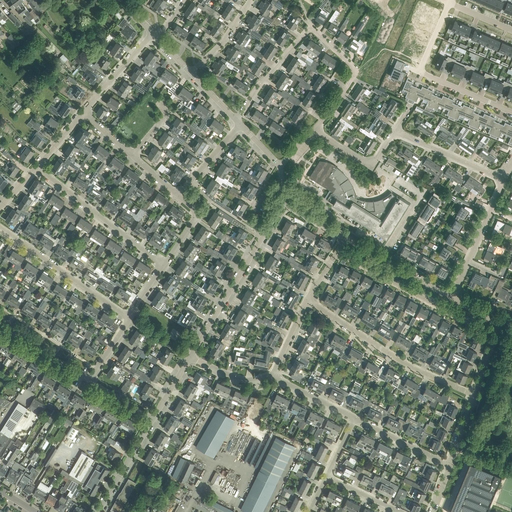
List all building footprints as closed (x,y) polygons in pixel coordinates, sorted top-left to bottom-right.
[(24,13),(14,0),(9,0),(7,2),(12,9),(15,7),(20,13),(19,13),(21,16),(24,13)] [(14,0),(24,13),(26,15),(27,15),(31,19),(36,15),(32,10),(29,12),(22,2),(24,0),(23,0),(14,0)] [(26,0),(37,14),(43,10),(35,0),(26,0)] [(156,13),(158,10),(160,12),(162,9),(164,10),(166,7),(156,1),(153,0),(152,0),(149,6),(153,8),(151,10),(156,13)] [(262,1),(261,4),(270,10),(273,5),(266,0),(264,3),(262,1)] [(497,0),(492,0),(490,6),(495,8),(498,0),(497,0)] [(498,0),(495,8),(500,10),(503,2),(498,0)] [(322,9),(316,19),(322,23),(328,15),(329,12),(323,8),(326,3),(323,1),(319,7),(322,9)] [(197,6),(192,2),(188,8),(194,13),(197,14),(199,12),(200,13),(202,10),(204,7),(199,4),(197,6)] [(424,2),(421,11),(431,15),(435,6),(424,2)] [(229,4),(225,9),(232,14),(236,8),(229,4)] [(268,17),(266,19),(272,22),(273,20),(268,16),(270,13),(269,12),(270,10),(261,4),(259,6),(261,8),(259,10),(266,15),(268,17)] [(194,13),(188,8),(184,14),(193,20),(197,14),(194,13)] [(228,19),(232,14),(225,9),(222,15),(228,19)] [(336,10),(329,21),(332,23),(327,29),(334,34),(338,27),(336,26),(338,23),(334,21),(339,12),(336,10)] [(421,11),(417,19),(428,24),(431,15),(421,11)] [(18,27),(22,23),(12,13),(8,16),(18,27)] [(288,18),(297,24),(301,18),(294,13),(292,13),(291,15),(290,15),(288,18)] [(33,22),(31,19),(27,15),(23,18),(30,25),(33,22)] [(258,17),(254,15),(252,17),(250,16),(249,19),(258,25),(259,22),(260,22),(264,22),(270,25),(272,22),(266,19),(260,15),(258,17)] [(287,25),(293,29),(297,24),(288,18),(286,20),(289,22),(287,25)] [(124,19),(116,28),(132,39),(137,32),(134,31),(135,29),(127,21),(126,22),(124,19)] [(251,28),(249,31),(256,35),(259,37),(261,38),(263,36),(258,32),(256,30),(259,26),(258,25),(249,19),(247,21),(249,22),(247,25),(251,28)] [(417,19),(414,28),(424,32),(428,24),(417,19)] [(218,20),(215,26),(221,30),(225,24),(218,20)] [(450,24),(447,31),(450,32),(451,31),(456,33),(460,23),(455,21),(453,25),(450,24)] [(460,23),(456,33),(461,35),(465,25),(460,23)] [(173,31),(180,36),(184,29),(177,25),(173,31)] [(461,35),(460,36),(469,40),(472,33),(468,32),(471,27),(465,25),(461,35)] [(211,32),(217,36),(221,30),(215,26),(211,32)] [(281,35),(287,39),(290,34),(284,30),(282,28),(278,34),(281,35)] [(414,28),(410,36),(421,41),(424,32),(414,28)] [(189,32),(184,29),(180,36),(184,39),(189,32)] [(238,35),(247,40),(250,35),(259,41),(261,38),(259,37),(256,35),(249,31),(247,33),(243,30),(242,33),(240,32),(238,35)] [(475,30),(470,40),(476,43),(477,41),(476,41),(480,33),(475,30)] [(341,32),(337,38),(344,42),(348,36),(341,32)] [(480,33),(476,41),(477,41),(481,43),(485,35),(480,33)] [(11,34),(7,37),(13,43),(17,40),(11,34)] [(251,54),(252,51),(246,48),(247,47),(244,45),(247,40),(238,35),(237,37),(238,38),(237,41),(241,44),(239,47),(237,45),(251,54)] [(283,45),(287,39),(281,35),(277,41),(283,45)] [(481,43),(481,44),(486,46),(490,37),(485,35),(481,43)] [(194,36),(190,43),(196,47),(200,40),(194,36)] [(410,36),(407,45),(417,49),(421,41),(410,36)] [(486,46),(485,47),(491,49),(491,48),(495,39),(490,37),(486,46)] [(350,49),(354,52),(356,49),(358,51),(362,44),(354,39),(352,42),(352,41),(348,47),(350,49)] [(495,39),(491,48),(496,50),(500,41),(495,39)] [(200,40),(196,47),(202,50),(206,44),(200,40)] [(311,52),(316,44),(311,40),(306,46),(307,46),(305,48),(311,52)] [(502,42),(498,52),(503,55),(504,54),(503,54),(507,45),(502,42)] [(117,57),(124,47),(117,43),(110,52),(117,57)] [(272,44),(268,50),(274,54),(278,48),(272,44)] [(318,54),(322,47),(316,44),(311,52),(310,53),(315,56),(316,57),(318,54)] [(237,56),(240,51),(248,57),(251,54),(237,45),(235,48),(233,46),(231,49),(229,48),(228,50),(237,56)] [(407,45),(403,54),(414,58),(417,49),(407,45)] [(511,46),(507,45),(503,54),(504,54),(508,56),(511,47),(511,46)] [(274,54),(268,50),(265,55),(255,48),(253,51),(263,58),(264,55),(270,59),(271,60),(273,57),(272,56),(274,54)] [(233,61),(237,56),(228,50),(226,53),(228,54),(226,56),(233,61)] [(151,51),(147,56),(155,62),(159,57),(151,51)] [(253,51),(252,51),(251,54),(257,58),(257,60),(258,61),(255,64),(262,69),(265,63),(261,60),(263,58),(253,51)] [(296,67),(300,62),(302,63),(301,64),(310,69),(311,66),(305,62),(306,59),(308,56),(305,54),(304,54),(303,54),(302,54),(299,51),(296,56),(300,58),(298,60),(294,58),(290,63),(296,67)] [(327,63),(331,57),(326,53),(322,60),(327,63)] [(95,63),(99,65),(100,64),(106,69),(109,65),(108,64),(110,61),(101,55),(95,63)] [(149,70),(153,72),(158,76),(160,73),(151,67),(153,64),(158,67),(160,65),(155,62),(147,56),(144,61),(147,64),(145,67),(144,66),(149,70)] [(437,61),(435,66),(437,67),(440,69),(441,69),(443,69),(445,63),(449,65),(452,58),(448,56),(447,58),(441,56),(438,62),(437,61)] [(337,61),(331,57),(327,63),(333,67),(337,61)] [(452,58),(449,65),(453,67),(450,73),(456,75),(461,63),(456,61),(456,60),(452,58)] [(88,60),(86,63),(95,69),(97,66),(88,60)] [(214,64),(223,70),(226,65),(232,69),(233,68),(238,72),(240,70),(232,65),(227,61),(225,64),(219,60),(218,63),(216,62),(214,64)] [(397,60),(390,76),(402,81),(405,73),(402,72),(401,73),(399,72),(403,63),(397,60)] [(90,81),(89,81),(91,82),(91,81),(94,83),(98,77),(90,71),(93,68),(95,70),(95,69),(86,63),(85,63),(81,69),(85,72),(83,76),(90,81)] [(290,63),(286,69),(292,73),(296,67),(290,63)] [(461,63),(456,75),(461,77),(464,71),(468,73),(471,66),(470,66),(466,64),(466,65),(461,63)] [(215,72),(213,75),(224,82),(226,79),(220,75),(223,70),(214,64),(213,66),(214,68),(213,70),(215,72)] [(252,70),(258,74),(262,69),(255,64),(252,70)] [(471,66),(468,73),(472,75),(469,81),(474,83),(479,73),(474,71),(475,67),(471,65),(470,66),(471,66)] [(133,71),(134,72),(142,77),(146,79),(147,77),(143,75),(146,72),(147,73),(149,70),(144,66),(142,69),(138,66),(137,67),(136,67),(134,71),(133,70),(133,71)] [(311,66),(310,69),(306,74),(308,76),(312,71),(315,73),(317,70),(316,69),(313,67),(311,66)] [(167,82),(173,74),(165,69),(162,74),(163,75),(161,78),(167,82)] [(139,82),(142,77),(134,72),(131,77),(139,82)] [(246,76),(252,80),(255,76),(249,72),(246,76)] [(289,78),(283,73),(279,79),(286,83),(289,78)] [(479,73),(474,83),(480,86),(483,80),(486,81),(489,74),(485,73),(484,76),(479,73)] [(178,78),(173,74),(167,82),(165,84),(169,88),(168,89),(169,92),(172,95),(179,85),(175,82),(178,78)] [(489,74),(486,81),(490,83),(488,89),(493,91),(498,80),(493,78),(494,76),(489,74)] [(320,75),(317,81),(323,85),(327,79),(320,75)] [(78,82),(72,78),(69,76),(67,80),(70,82),(71,81),(76,84),(78,82)] [(233,85),(239,89),(243,83),(237,79),(233,85)] [(279,79),(275,85),(282,89),(286,83),(279,79)] [(302,79),(300,82),(310,88),(312,86),(302,79)] [(402,91),(402,93),(406,95),(405,97),(409,98),(407,102),(409,102),(416,87),(411,85),(412,82),(407,80),(402,90),(402,91)] [(498,80),(493,91),(499,94),(501,88),(505,89),(508,83),(504,81),(503,83),(498,80)] [(120,85),(128,91),(130,88),(132,89),(133,87),(125,81),(124,81),(120,85)] [(244,81),(243,83),(239,89),(244,93),(248,87),(250,84),(244,81)] [(319,91),(323,85),(317,81),(313,87),(319,91)] [(143,85),(141,88),(146,91),(151,86),(152,85),(152,84),(153,84),(150,82),(146,88),(143,85)] [(309,90),(310,88),(300,82),(299,84),(309,90)] [(118,91),(118,92),(126,98),(128,94),(127,93),(128,91),(120,85),(117,91),(118,91)] [(181,100),(183,98),(188,90),(183,87),(180,91),(177,88),(179,85),(172,95),(170,97),(173,99),(175,96),(181,100)] [(366,89),(359,85),(355,91),(362,96),(365,97),(367,95),(368,95),(371,91),(367,88),(366,89)] [(85,92),(76,86),(69,95),(75,99),(77,96),(80,99),(85,92)] [(416,87),(409,102),(413,104),(415,101),(416,102),(418,97),(423,99),(428,89),(422,86),(421,89),(416,87)] [(273,98),(277,92),(271,88),(267,94),(273,98)] [(428,89),(423,99),(428,101),(426,106),(424,109),(430,111),(431,110),(437,96),(432,94),(433,91),(428,89)] [(183,116),(186,113),(192,104),(194,102),(190,99),(193,94),(188,90),(183,98),(186,100),(185,102),(185,105),(186,106),(183,111),(181,114),(183,116)] [(282,92),(279,90),(277,93),(284,98),(286,99),(287,100),(289,97),(282,92)] [(310,91),(306,97),(312,101),(316,95),(310,91)] [(359,101),(361,98),(363,100),(365,98),(365,97),(362,96),(355,91),(351,96),(359,101)] [(267,94),(263,99),(269,104),(273,98),(267,94)] [(290,95),(289,97),(300,104),(301,102),(290,95)] [(437,96),(431,110),(434,112),(435,110),(437,111),(439,106),(444,108),(448,98),(443,95),(442,98),(437,96)] [(111,97),(107,103),(117,111),(119,108),(117,106),(120,103),(111,97)] [(287,100),(288,100),(298,107),(300,104),(289,97),(287,100)] [(309,107),(312,101),(306,97),(303,103),(309,107)] [(448,98),(444,108),(449,110),(446,115),(449,116),(448,118),(451,119),(457,105),(452,103),(454,100),(448,98)] [(386,108),(394,113),(400,104),(392,99),(390,102),(386,108)] [(348,101),(344,107),(351,113),(352,114),(353,114),(357,109),(354,107),(355,107),(348,101)] [(66,117),(72,107),(66,102),(63,106),(60,103),(57,108),(51,104),(47,109),(53,113),(57,115),(58,115),(61,117),(63,115),(66,117)] [(359,102),(358,105),(368,112),(370,110),(359,102)] [(196,107),(192,104),(186,113),(189,115),(192,110),(198,114),(204,106),(199,103),(196,107)] [(457,105),(451,119),(454,121),(455,119),(458,120),(460,115),(465,117),(469,107),(464,104),(462,107),(457,105)] [(367,114),(368,112),(358,105),(356,107),(367,114)] [(383,114),(390,118),(394,113),(386,108),(383,105),(379,111),(382,113),(383,114)] [(200,132),(202,129),(209,119),(210,117),(206,114),(209,110),(204,106),(198,114),(203,118),(201,121),(202,123),(199,127),(197,127),(196,129),(200,132)] [(110,113),(101,107),(96,113),(100,116),(99,117),(105,121),(110,113)] [(302,117),(306,111),(299,107),(295,112),(302,117)] [(352,114),(351,113),(344,107),(340,113),(347,118),(349,115),(351,116),(352,114)] [(469,107),(465,117),(469,119),(467,124),(470,125),(469,127),(472,128),(478,114),(473,112),(474,109),(469,107)] [(252,116),(258,120),(262,114),(256,110),(252,116)] [(302,117),(295,112),(293,111),(289,116),(298,122),(302,117)] [(478,114),(472,128),(477,131),(478,129),(480,124),(485,126),(490,116),(484,113),(483,116),(478,114)] [(262,114),(258,120),(264,124),(268,117),(262,114)] [(119,116),(111,125),(114,127),(122,118),(119,116)] [(490,116),(485,126),(490,128),(488,133),(490,134),(489,136),(493,137),(499,123),(494,121),(495,118),(490,116)] [(45,126),(51,130),(54,126),(56,128),(60,123),(51,117),(45,126)] [(177,117),(173,123),(181,128),(185,123),(177,117)] [(418,118),(415,123),(418,125),(417,128),(423,132),(428,126),(430,123),(427,121),(425,123),(418,118)] [(443,118),(438,125),(440,127),(441,126),(444,122),(446,119),(443,118)] [(29,124),(32,126),(39,131),(41,128),(39,127),(34,124),(33,123),(35,121),(32,119),(29,124)] [(213,121),(209,119),(202,129),(204,131),(208,126),(214,130),(220,122),(214,119),(213,121)] [(334,125),(341,130),(343,131),(345,128),(346,129),(348,126),(351,128),(353,126),(347,122),(343,119),(342,122),(338,119),(334,125)] [(379,119),(376,125),(383,130),(387,124),(379,119)] [(349,120),(347,122),(353,126),(355,128),(357,125),(349,120)] [(269,127),(275,131),(279,125),(273,121),(269,127)] [(224,126),(220,122),(214,130),(219,134),(224,126)] [(499,123),(493,137),(496,139),(497,137),(499,138),(501,133),(506,135),(510,125),(505,122),(504,125),(499,123)] [(181,128),(173,123),(170,128),(173,129),(171,132),(177,136),(179,134),(180,134),(183,129),(181,128)] [(428,126),(423,132),(430,137),(434,131),(434,130),(432,128),(433,125),(430,123),(428,126)] [(279,125),(275,131),(280,135),(284,128),(279,125)] [(338,136),(341,130),(334,125),(330,131),(333,133),(331,136),(337,140),(339,137),(338,136)] [(377,134),(379,135),(383,130),(376,125),(372,131),(371,130),(371,131),(366,127),(364,130),(369,133),(376,137),(377,134)] [(437,137),(444,141),(450,132),(441,126),(440,127),(439,128),(442,130),(437,137)] [(78,133),(88,139),(91,134),(82,128),(81,128),(80,127),(77,132),(78,133)] [(463,133),(460,137),(462,139),(463,140),(463,139),(470,130),(466,128),(463,133)] [(161,136),(169,142),(174,145),(177,140),(182,144),(185,142),(177,137),(177,136),(171,132),(169,130),(169,131),(168,133),(165,131),(164,133),(163,132),(161,135),(160,135),(162,136),(161,136)] [(37,145),(38,145),(40,147),(45,140),(42,138),(44,136),(38,132),(32,141),(37,145)] [(450,132),(444,141),(450,146),(457,137),(450,132)] [(88,139),(78,133),(74,138),(84,145),(88,139)] [(177,137),(185,142),(187,139),(180,134),(179,134),(177,136),(177,137)] [(161,136),(158,141),(166,147),(169,142),(161,136)] [(206,144),(207,143),(199,137),(195,142),(206,150),(209,145),(206,144)] [(370,137),(366,143),(373,148),(377,142),(370,137)] [(469,143),(463,139),(463,140),(462,139),(458,146),(464,150),(469,143)] [(203,154),(206,150),(195,142),(192,147),(200,153),(201,152),(203,154)] [(81,150),(71,143),(71,144),(70,143),(67,148),(74,153),(76,151),(79,153),(81,150)] [(370,154),(373,148),(366,143),(363,148),(359,146),(357,149),(364,154),(365,151),(370,154)] [(475,148),(469,143),(464,150),(471,155),(475,148)] [(92,154),(98,158),(105,148),(99,145),(92,154)] [(27,161),(34,152),(26,146),(21,152),(23,153),(20,156),(27,161)] [(155,146),(151,151),(160,158),(162,155),(160,154),(163,151),(155,146)] [(185,158),(193,163),(197,158),(194,156),(195,153),(189,149),(185,146),(183,149),(185,151),(186,155),(187,155),(185,158)] [(232,147),(227,154),(230,156),(231,154),(237,157),(242,149),(236,146),(235,148),(234,149),(232,147)] [(64,154),(74,161),(76,158),(73,156),(74,153),(67,148),(63,153),(64,154)] [(96,171),(97,172),(99,173),(107,162),(104,160),(110,152),(105,148),(98,158),(103,162),(96,171)] [(401,148),(401,149),(397,154),(401,157),(402,155),(405,157),(404,158),(404,160),(407,162),(408,161),(413,153),(406,148),(404,151),(401,148)] [(478,155),(485,159),(489,153),(483,148),(478,155)] [(242,149),(237,157),(242,160),(247,152),(242,149)] [(496,157),(494,156),(495,155),(494,154),(495,151),(492,149),(489,153),(485,159),(491,164),(493,161),(495,162),(496,162),(498,160),(497,159),(496,157)] [(148,156),(157,162),(160,158),(151,151),(148,156)] [(413,153),(408,161),(413,164),(406,174),(410,177),(412,174),(418,166),(415,164),(419,157),(413,153)] [(114,168),(120,160),(115,157),(114,158),(109,164),(107,162),(99,173),(99,174),(101,175),(107,167),(112,171),(114,168)] [(243,170),(246,164),(249,159),(245,157),(243,161),(244,161),(240,168),(243,170)] [(69,165),(59,158),(56,163),(62,168),(64,165),(67,168),(69,165)] [(184,164),(190,168),(193,163),(185,158),(182,162),(178,160),(176,162),(182,167),(183,167),(182,166),(184,164)] [(397,163),(389,158),(387,161),(389,163),(395,167),(397,163)] [(420,162),(418,166),(412,174),(416,175),(423,164),(426,166),(424,169),(427,171),(428,171),(434,162),(427,158),(423,164),(420,162)] [(4,169),(14,176),(19,168),(14,164),(15,162),(12,160),(11,162),(8,161),(6,165),(6,167),(4,169)] [(114,168),(117,170),(115,173),(119,176),(121,172),(120,171),(124,165),(124,164),(120,160),(114,168)] [(232,167),(233,164),(232,164),(227,160),(225,164),(223,162),(219,167),(227,172),(231,167),(232,167)] [(317,166),(311,176),(320,182),(319,184),(321,185),(323,186),(329,177),(330,178),(331,176),(329,175),(335,165),(330,163),(325,161),(320,160),(316,166),(317,166)] [(432,186),(435,181),(438,176),(439,175),(436,173),(437,172),(438,171),(437,171),(441,166),(434,162),(428,171),(435,176),(431,182),(429,184),(432,186)] [(65,170),(62,168),(56,163),(52,169),(62,175),(65,170)] [(329,177),(323,186),(332,192),(332,193),(331,192),(328,199),(327,200),(333,204),(332,205),(346,213),(346,212),(349,214),(346,219),(359,227),(362,223),(364,224),(367,226),(368,227),(386,239),(387,239),(393,228),(394,227),(406,207),(405,206),(406,205),(407,206),(409,203),(401,198),(397,195),(400,197),(398,199),(391,192),(388,195),(384,198),(380,199),(376,200),(371,201),(366,201),(362,200),(359,198),(358,198),(358,199),(359,199),(358,199),(355,197),(356,196),(357,196),(354,188),(349,180),(344,173),(337,167),(335,165),(329,175),(331,176),(330,178),(329,177)] [(260,166),(257,171),(265,176),(268,171),(260,166)] [(177,167),(173,172),(181,177),(185,172),(177,167)] [(217,177),(226,183),(228,180),(224,178),(227,172),(219,167),(216,173),(218,174),(217,177)] [(448,176),(451,178),(455,171),(449,167),(444,174),(443,175),(447,178),(448,176)] [(129,179),(130,179),(135,172),(135,171),(134,172),(129,169),(123,177),(121,176),(114,186),(116,188),(120,182),(119,182),(122,178),(127,182),(129,179)] [(178,182),(181,177),(173,172),(170,169),(168,171),(172,174),(170,177),(178,182)] [(79,187),(85,177),(87,174),(81,170),(73,183),(79,187)] [(241,173),(252,180),(256,182),(258,179),(262,181),(265,176),(257,171),(253,177),(242,170),(241,173)] [(457,183),(462,176),(455,171),(451,178),(449,181),(452,183),(454,180),(457,183)] [(133,185),(139,176),(140,175),(135,172),(130,179),(132,181),(130,184),(133,185)] [(246,188),(247,188),(255,193),(258,188),(254,185),(256,182),(252,180),(241,173),(239,176),(249,182),(246,188)] [(111,184),(113,186),(114,186),(121,176),(120,176),(117,180),(115,179),(111,184)] [(471,190),(472,188),(476,181),(470,176),(464,186),(471,190)] [(85,177),(79,187),(84,190),(86,188),(88,184),(91,185),(95,180),(95,179),(93,178),(92,177),(90,181),(88,179),(85,177)] [(36,179),(32,185),(41,190),(45,185),(36,179)] [(212,179),(209,184),(217,189),(220,184),(212,179)] [(91,191),(89,193),(89,194),(89,195),(94,198),(94,197),(95,197),(99,191),(101,187),(98,186),(95,184),(97,181),(95,180),(91,185),(88,189),(91,191)] [(476,181),(472,188),(478,192),(478,193),(481,195),(485,190),(482,188),(483,185),(476,181)] [(142,195),(144,192),(149,186),(143,182),(136,191),(139,193),(142,195)] [(220,191),(217,189),(209,184),(206,189),(214,194),(216,192),(219,193),(220,191)] [(30,194),(38,200),(44,203),(46,200),(42,197),(40,197),(38,196),(41,190),(32,185),(29,190),(32,192),(30,194)] [(147,198),(154,189),(149,186),(144,192),(142,195),(144,197),(147,198)] [(241,196),(242,196),(243,193),(251,198),(255,193),(247,188),(246,188),(241,196)] [(99,191),(95,197),(100,200),(106,191),(104,189),(102,192),(99,191)] [(230,190),(229,192),(232,194),(236,197),(233,202),(237,204),(236,205),(244,210),(248,204),(240,199),(242,196),(241,196),(236,193),(230,189),(230,190)] [(434,192),(432,195),(428,201),(437,206),(440,200),(443,202),(447,197),(440,193),(438,195),(434,192)] [(155,198),(152,202),(157,206),(159,203),(160,203),(164,197),(159,193),(155,198)] [(25,195),(22,200),(31,206),(34,201),(36,202),(38,200),(30,194),(30,195),(32,196),(31,198),(25,195)] [(49,201),(54,204),(58,198),(53,194),(49,201)] [(110,197),(103,206),(109,210),(115,201),(110,197)] [(164,197),(160,203),(162,205),(160,208),(162,210),(169,200),(164,197)] [(58,198),(54,204),(60,208),(64,202),(58,198)] [(481,208),(483,202),(477,199),(474,205),(481,208)] [(24,209),(22,212),(28,215),(30,213),(27,212),(31,206),(22,200),(18,206),(24,209)] [(115,201),(109,210),(114,214),(120,204),(115,201)] [(428,201),(429,201),(427,204),(426,203),(423,209),(431,214),(437,206),(428,201)] [(48,203),(45,202),(38,213),(40,215),(48,203)] [(222,203),(220,206),(230,212),(237,217),(239,213),(241,215),(244,210),(236,205),(233,210),(228,207),(222,203)] [(171,219),(172,219),(178,210),(173,206),(166,215),(169,217),(171,214),(174,216),(171,219)] [(457,213),(465,218),(468,214),(471,215),(474,210),(465,206),(464,208),(462,207),(457,213)] [(119,217),(125,221),(129,214),(126,212),(128,209),(125,207),(119,217)] [(62,214),(67,218),(72,211),(66,208),(62,214)] [(178,210),(172,219),(179,225),(182,220),(180,218),(183,213),(184,212),(179,208),(178,210)] [(9,214),(18,220),(21,215),(24,217),(25,214),(28,216),(28,215),(22,212),(20,210),(18,213),(13,209),(9,214)] [(215,212),(212,217),(218,221),(221,223),(222,222),(221,221),(223,217),(231,223),(231,222),(232,221),(234,219),(220,209),(217,213),(215,212)] [(420,215),(418,218),(426,223),(431,214),(423,209),(419,215),(420,215)] [(78,215),(72,211),(67,218),(73,222),(78,215)] [(131,211),(129,214),(125,221),(130,224),(136,214),(131,211)] [(52,224),(58,215),(56,213),(50,222),(52,224)] [(14,226),(18,220),(9,214),(5,220),(14,226)] [(60,217),(58,215),(52,224),(54,226),(60,217)] [(87,221),(81,217),(77,224),(83,228),(87,221)] [(212,217),(208,222),(214,227),(218,221),(212,217)] [(418,218),(416,220),(412,226),(421,231),(426,223),(418,218)] [(451,227),(459,232),(462,227),(465,228),(468,223),(460,218),(458,221),(456,220),(451,227)] [(23,231),(29,235),(34,226),(29,222),(30,220),(28,219),(24,224),(27,226),(23,231)] [(232,221),(231,222),(240,227),(238,230),(236,228),(235,231),(237,232),(245,237),(248,232),(246,231),(241,228),(243,225),(240,223),(234,219),(232,221)] [(140,220),(133,230),(134,230),(133,231),(138,235),(139,234),(143,227),(141,225),(143,222),(140,220)] [(287,220),(284,226),(292,230),(295,225),(287,220)] [(511,226),(498,220),(492,234),(497,236),(499,230),(509,234),(510,232),(511,233),(511,226)] [(93,225),(87,221),(83,228),(88,231),(93,225)] [(143,227),(139,234),(144,237),(151,228),(148,226),(145,224),(143,227)] [(71,234),(72,232),(76,227),(73,225),(70,231),(67,234),(70,236),(69,237),(74,240),(76,237),(71,234)] [(40,229),(34,226),(29,235),(34,238),(37,233),(40,234),(44,229),(41,227),(40,229)] [(203,226),(199,232),(206,236),(209,231),(203,226)] [(289,235),(292,230),(284,226),(281,231),(289,235)] [(421,231),(412,226),(409,231),(409,232),(407,235),(416,240),(421,231)] [(154,245),(159,249),(160,248),(167,238),(164,237),(167,233),(169,235),(170,232),(166,228),(161,235),(154,245)] [(39,241),(44,245),(50,236),(45,232),(47,231),(44,229),(40,234),(43,236),(39,241)] [(101,233),(95,229),(91,236),(97,239),(101,233)] [(301,236),(306,239),(310,232),(305,229),(301,236)] [(154,234),(149,241),(150,241),(149,242),(154,245),(161,235),(156,231),(154,234)] [(195,237),(196,238),(194,240),(202,246),(208,238),(205,236),(206,236),(199,232),(195,237)] [(237,232),(234,238),(242,243),(245,237),(237,232)] [(311,243),(316,235),(310,232),(306,239),(309,241),(308,242),(311,243)] [(445,240),(453,245),(456,240),(459,242),(462,237),(454,232),(452,235),(450,233),(445,240)] [(107,237),(101,233),(97,239),(103,243),(107,237)] [(55,246),(59,239),(57,237),(56,239),(50,236),(44,245),(50,248),(53,243),(56,245),(55,246)] [(90,238),(87,237),(85,240),(86,240),(82,246),(84,247),(88,242),(90,238)] [(278,237),(275,242),(282,247),(285,248),(288,243),(287,242),(285,241),(278,237)] [(323,239),(321,238),(319,240),(318,239),(314,245),(319,247),(319,246),(322,248),(327,240),(323,237),(323,239)] [(59,257),(65,248),(66,246),(59,241),(60,239),(59,239),(55,246),(57,248),(54,253),(59,257)] [(110,252),(112,249),(116,243),(111,239),(106,246),(107,246),(105,248),(110,252)] [(327,240),(322,248),(328,251),(332,243),(327,240)] [(201,249),(191,242),(188,248),(197,254),(201,249)] [(279,252),(282,247),(275,242),(272,248),(279,252)] [(118,253),(122,247),(116,243),(112,249),(118,253)] [(397,251),(400,253),(400,254),(407,257),(411,248),(402,243),(397,251)] [(508,251),(510,247),(503,244),(501,247),(491,243),(483,260),(487,262),(489,259),(492,261),(493,258),(494,256),(493,256),(496,251),(502,254),(504,249),(508,251)] [(229,244),(226,249),(235,254),(238,249),(229,244)] [(440,253),(447,258),(450,253),(453,255),(456,250),(448,245),(446,248),(444,246),(440,253)] [(105,248),(103,247),(99,252),(97,256),(99,257),(105,248)] [(306,260),(309,262),(316,266),(319,260),(312,256),(313,254),(310,252),(307,250),(301,247),(299,250),(308,254),(306,256),(308,257),(306,260)] [(70,251),(65,248),(59,257),(65,260),(68,255),(71,257),(74,251),(72,249),(70,251)] [(197,254),(188,248),(184,253),(188,256),(186,258),(192,262),(194,260),(193,260),(197,254)] [(413,260),(416,262),(421,254),(411,248),(407,257),(413,261),(413,260)] [(228,258),(231,260),(235,254),(226,249),(223,255),(214,249),(214,250),(212,252),(218,255),(218,254),(227,260),(228,258)] [(13,263),(15,260),(19,254),(13,251),(11,255),(8,253),(3,261),(6,262),(8,260),(13,263)] [(77,253),(74,251),(71,257),(70,258),(73,259),(70,264),(75,267),(81,258),(78,256),(77,253)] [(120,257),(126,261),(130,255),(125,251),(120,257)] [(20,268),(24,263),(21,262),(24,257),(19,254),(15,260),(13,263),(15,265),(14,267),(19,271),(19,270),(20,268)] [(430,259),(421,254),(416,262),(419,263),(418,264),(425,268),(430,259)] [(130,255),(126,261),(132,265),(136,258),(130,255)] [(268,260),(276,266),(279,260),(271,255),(268,260)] [(83,266),(85,268),(87,265),(89,263),(90,261),(82,256),(81,258),(75,267),(80,271),(83,266)] [(431,271),(434,272),(439,264),(430,259),(425,268),(431,271)] [(218,260),(214,265),(223,270),(226,265),(218,260)] [(266,271),(270,274),(275,277),(280,280),(282,276),(273,271),(276,266),(268,260),(264,266),(268,268),(266,271)] [(294,260),(292,263),(301,268),(303,268),(304,266),(300,263),(294,260)] [(140,273),(141,271),(146,265),(140,261),(135,269),(140,273)] [(190,265),(183,261),(180,266),(186,271),(190,273),(191,270),(188,268),(190,265)] [(27,275),(29,272),(33,266),(28,262),(25,267),(23,265),(24,263),(20,268),(19,270),(24,273),(27,275)] [(301,268),(292,263),(291,262),(289,264),(300,270),(301,268)] [(306,267),(313,271),(316,266),(309,262),(306,267)] [(84,275),(89,279),(93,272),(95,270),(90,267),(91,265),(89,263),(87,265),(85,268),(84,269),(87,271),(84,275)] [(434,272),(437,274),(443,278),(448,269),(439,264),(434,272)] [(151,268),(146,265),(141,271),(140,273),(139,274),(142,276),(144,273),(147,275),(151,268)] [(219,275),(223,270),(214,265),(211,270),(219,275)] [(35,280),(38,275),(35,274),(38,269),(33,266),(29,272),(27,275),(30,277),(35,280)] [(95,270),(93,272),(89,279),(95,282),(97,278),(100,279),(102,275),(104,272),(102,271),(102,270),(97,266),(95,270)] [(186,271),(180,266),(176,271),(183,276),(186,271)] [(336,270),(332,277),(336,279),(337,277),(339,278),(341,274),(345,276),(347,272),(349,268),(346,266),(345,268),(341,266),(339,271),(336,270)] [(258,272),(255,277),(263,282),(266,277),(267,278),(270,274),(266,271),(264,270),(262,274),(258,272)] [(361,274),(354,270),(350,277),(357,281),(361,274)] [(35,280),(42,285),(48,276),(47,275),(48,274),(44,271),(43,272),(40,277),(38,275),(35,280)] [(301,275),(299,279),(306,282),(309,277),(299,271),(298,274),(301,275)] [(207,283),(216,288),(219,284),(211,279),(213,276),(208,272),(206,275),(209,278),(207,281),(206,281),(205,282),(207,283)] [(492,289),(497,278),(490,275),(489,279),(474,272),(468,286),(473,288),(476,282),(479,283),(482,284),(482,285),(483,285),(486,286),(492,289)] [(103,274),(100,279),(102,281),(99,285),(105,289),(110,279),(103,274)] [(187,283),(182,279),(174,274),(172,277),(171,275),(167,281),(176,287),(180,282),(183,284),(187,283)] [(50,290),(53,285),(51,284),(54,279),(48,276),(42,285),(50,290)] [(372,280),(365,276),(360,284),(367,288),(372,280)] [(184,277),(182,279),(187,283),(191,286),(191,285),(193,283),(185,278),(184,277)] [(260,287),(263,282),(255,277),(252,282),(260,287)] [(110,279),(109,282),(105,289),(110,292),(113,288),(115,289),(119,283),(119,282),(117,281),(115,283),(110,279)] [(133,284),(136,286),(134,289),(136,290),(139,285),(140,285),(142,283),(136,279),(133,284)] [(306,282),(299,279),(297,281),(294,280),(293,283),(302,288),(306,282)] [(508,291),(501,288),(504,282),(499,280),(496,287),(499,288),(498,292),(499,292),(497,296),(504,300),(505,299),(507,300),(505,304),(511,306),(511,304),(511,293),(508,292),(508,291)] [(176,287),(167,281),(163,286),(171,291),(172,288),(174,290),(176,287)] [(191,285),(197,288),(201,291),(202,288),(193,282),(193,283),(191,285)] [(121,297),(125,291),(122,289),(124,286),(119,283),(115,289),(116,288),(119,289),(116,294),(115,295),(119,298),(121,297)] [(212,294),(216,288),(207,283),(204,289),(212,294)] [(378,294),(383,286),(379,284),(378,285),(375,283),(370,293),(373,295),(374,292),(378,294)] [(3,284),(1,288),(0,288),(0,296),(2,298),(6,291),(6,290),(9,285),(7,284),(5,286),(3,284)] [(55,292),(58,294),(62,288),(57,284),(54,288),(52,287),(53,285),(50,290),(48,291),(53,294),(55,292)] [(358,284),(353,293),(356,295),(361,285),(358,284)] [(64,301),(67,297),(65,295),(68,291),(62,288),(58,294),(61,296),(59,299),(64,301)] [(201,291),(197,288),(195,291),(198,294),(195,299),(203,304),(207,299),(201,295),(203,292),(201,291)] [(395,292),(388,288),(382,299),(385,301),(387,298),(390,300),(395,292)] [(126,291),(125,291),(121,297),(126,301),(129,296),(132,298),(135,293),(128,289),(126,291)] [(248,289),(245,295),(253,299),(256,294),(248,289)] [(289,297),(295,301),(299,295),(289,290),(287,292),(289,293),(287,296),(289,297)] [(6,300),(11,304),(16,298),(13,296),(15,292),(12,291),(6,300)] [(160,291),(156,296),(166,303),(169,298),(160,291)] [(70,302),(73,304),(78,297),(77,297),(78,296),(74,292),(73,292),(74,293),(72,294),(70,298),(68,296),(67,297),(64,301),(69,305),(70,302)] [(330,305),(334,298),(331,296),(332,295),(329,293),(323,302),(330,305)] [(243,294),(241,297),(242,298),(241,300),(245,302),(249,305),(253,299),(245,295),(243,294)] [(406,298),(399,294),(394,304),(401,308),(406,298)] [(16,298),(11,304),(17,308),(23,298),(20,296),(17,295),(16,298)] [(157,310),(160,312),(166,303),(156,296),(152,302),(159,307),(157,310)] [(282,302),(292,307),(295,301),(289,297),(287,296),(285,296),(282,302)] [(335,296),(334,298),(330,305),(336,309),(342,298),(339,297),(338,297),(335,296)] [(83,301),(78,297),(73,304),(76,306),(75,309),(77,310),(75,313),(78,314),(79,313),(81,310),(80,310),(82,307),(80,305),(83,301)] [(189,303),(187,306),(193,309),(195,306),(200,310),(203,304),(195,299),(195,300),(192,298),(190,303),(189,303)] [(27,314),(31,306),(33,304),(28,301),(27,300),(21,310),(27,314)] [(417,304),(410,300),(405,310),(409,312),(410,310),(413,312),(417,304)] [(88,315),(90,312),(94,306),(89,302),(86,307),(83,305),(82,307),(80,310),(81,310),(79,313),(81,314),(83,311),(85,313),(88,315)] [(342,310),(348,314),(352,308),(349,306),(351,304),(347,302),(342,310)] [(352,308),(348,314),(354,318),(360,307),(357,305),(356,307),(353,305),(352,308)] [(31,307),(31,306),(27,314),(32,317),(38,308),(35,306),(33,309),(31,308),(31,307)] [(91,317),(96,320),(99,315),(96,314),(99,309),(94,306),(90,312),(88,315),(91,317)] [(188,310),(185,315),(193,321),(197,315),(191,312),(193,309),(187,306),(185,309),(188,310)] [(424,318),(429,310),(425,308),(426,308),(425,308),(422,306),(416,316),(419,318),(421,316),(424,318)] [(241,309),(237,314),(245,319),(249,314),(241,309)] [(277,315),(287,321),(290,315),(280,309),(277,315)] [(43,310),(36,320),(42,324),(46,317),(48,314),(43,310)] [(361,319),(366,323),(371,316),(368,314),(369,313),(366,311),(361,319)] [(102,326),(105,322),(109,316),(104,312),(101,317),(99,315),(96,320),(100,323),(99,325),(102,326)] [(234,313),(230,318),(235,321),(235,320),(242,324),(244,321),(247,323),(248,321),(245,319),(237,314),(237,315),(234,313)] [(439,319),(439,318),(440,316),(433,313),(428,321),(431,323),(433,325),(436,327),(439,322),(437,321),(438,319),(439,319)] [(190,326),(193,321),(185,315),(181,321),(180,320),(179,323),(183,326),(185,323),(190,326)] [(274,321),(284,327),(287,321),(277,315),(274,321)] [(48,319),(46,317),(42,324),(47,327),(53,317),(51,316),(48,319)] [(115,319),(109,316),(105,322),(102,326),(103,327),(105,323),(108,324),(106,327),(114,332),(118,326),(112,323),(115,319)] [(366,323),(373,327),(378,318),(375,316),(374,318),(371,316),(366,323)] [(57,320),(51,330),(57,333),(61,327),(63,324),(57,320)] [(313,320),(310,326),(317,329),(319,325),(323,328),(325,325),(318,321),(317,323),(313,320)] [(446,320),(445,321),(443,320),(438,330),(445,334),(450,324),(450,323),(446,320)] [(425,321),(419,331),(423,333),(428,322),(425,321)] [(403,322),(401,325),(398,331),(400,333),(406,324),(403,322)] [(227,324),(224,329),(233,335),(236,329),(237,330),(238,331),(240,328),(234,324),(231,323),(230,325),(227,324)] [(377,332),(383,335),(387,329),(385,327),(386,325),(382,323),(377,332)] [(63,324),(61,327),(57,333),(62,337),(68,327),(63,324)] [(315,333),(317,329),(310,326),(307,332),(311,334),(309,337),(316,341),(320,335),(315,333)] [(458,337),(462,330),(455,326),(450,336),(452,337),(453,335),(458,337)] [(267,334),(269,335),(277,339),(280,333),(270,328),(267,334)] [(133,335),(139,340),(142,341),(146,335),(143,334),(137,329),(133,335)] [(224,329),(220,335),(226,338),(224,341),(230,344),(232,341),(230,340),(233,335),(224,329)] [(390,331),(387,329),(383,335),(385,336),(385,338),(389,340),(390,339),(390,338),(394,331),(391,329),(390,331)] [(66,340),(72,343),(76,337),(73,335),(75,332),(73,330),(66,340)] [(146,334),(156,340),(158,338),(147,331),(146,334)] [(263,340),(274,345),(277,339),(269,335),(267,334),(263,340)] [(334,348),(341,337),(335,334),(333,338),(329,336),(325,343),(331,346),(334,348)] [(395,342),(401,346),(405,339),(402,338),(403,336),(400,334),(395,342)] [(79,338),(76,337),(72,343),(77,347),(84,337),(81,335),(79,338)] [(139,340),(133,335),(129,341),(136,345),(139,340)] [(303,339),(300,344),(307,348),(310,344),(314,346),(316,341),(309,337),(307,341),(303,339)] [(339,355),(341,357),(345,350),(347,347),(344,345),(346,341),(341,337),(334,348),(338,350),(341,352),(339,355)] [(482,341),(474,337),(473,337),(472,340),(473,341),(471,345),(475,347),(475,346),(479,348),(480,348),(482,345),(480,344),(482,341)] [(162,344),(162,343),(163,341),(158,338),(156,340),(152,346),(154,348),(158,341),(162,344)] [(401,346),(407,349),(412,341),(409,339),(408,341),(405,339),(401,346)] [(88,340),(81,349),(87,353),(91,346),(88,345),(90,341),(88,340)] [(217,340),(214,345),(222,350),(223,351),(225,348),(228,348),(230,344),(224,341),(223,343),(217,340)] [(439,342),(436,348),(432,354),(435,356),(442,344),(439,342)] [(468,346),(462,343),(459,342),(458,345),(467,349),(464,356),(474,360),(475,360),(476,357),(475,356),(477,353),(467,348),(468,346)] [(9,353),(13,347),(8,343),(4,350),(7,352),(5,355),(7,356),(9,353)] [(93,343),(91,346),(87,353),(92,356),(98,347),(93,343)] [(305,352),(307,348),(300,344),(297,350),(301,353),(299,357),(300,357),(307,360),(309,354),(305,352)] [(211,351),(209,355),(216,359),(222,350),(214,345),(211,351)] [(126,346),(122,352),(128,356),(132,350),(126,346)] [(411,354),(417,358),(424,348),(420,346),(419,348),(417,346),(411,354)] [(146,355),(147,353),(143,350),(137,347),(135,349),(146,356),(146,355)] [(270,356),(271,352),(273,353),(274,350),(266,347),(265,350),(267,351),(266,355),(265,360),(262,359),(261,367),(267,369),(270,356)] [(167,348),(164,354),(170,358),(174,352),(167,348)] [(345,350),(341,357),(347,360),(350,356),(353,358),(357,351),(351,348),(349,352),(345,350)] [(424,348),(417,358),(424,362),(429,352),(424,348)] [(17,358),(19,359),(23,353),(18,349),(13,356),(14,357),(12,359),(15,361),(17,358)] [(144,359),(146,356),(135,349),(134,351),(140,355),(139,356),(144,359)] [(234,349),(233,355),(236,355),(234,362),(241,363),(242,355),(239,355),(240,350),(234,349)] [(357,351),(353,358),(357,360),(355,364),(360,367),(362,364),(363,361),(360,359),(363,354),(358,350),(357,351)] [(249,358),(252,359),(253,353),(246,351),(245,356),(242,355),(241,363),(248,365),(249,358)] [(122,352),(118,357),(124,362),(128,356),(122,352)] [(23,353),(19,359),(22,361),(20,364),(23,366),(24,363),(25,363),(29,356),(23,353)] [(146,355),(151,358),(157,362),(158,360),(148,353),(147,353),(146,355)] [(254,366),(261,367),(262,359),(259,359),(260,354),(253,353),(252,359),(255,359),(254,366)] [(167,364),(170,358),(164,354),(160,360),(167,364)] [(293,364),(293,365),(300,368),(302,365),(306,367),(309,361),(307,360),(300,357),(298,361),(296,359),(295,360),(294,360),(292,363),(293,364)] [(429,365),(435,369),(439,362),(440,360),(434,357),(429,365)] [(32,373),(35,369),(39,362),(33,359),(29,366),(27,369),(30,371),(32,373)] [(439,362),(435,369),(441,372),(446,364),(440,360),(439,362)] [(461,369),(466,371),(468,372),(472,364),(462,360),(460,364),(463,365),(461,369)] [(362,364),(360,367),(359,370),(364,373),(366,370),(369,372),(374,365),(368,361),(366,366),(362,364)] [(39,362),(35,369),(32,373),(35,375),(38,376),(31,386),(34,387),(40,377),(38,375),(44,366),(39,362)] [(111,365),(112,366),(111,368),(119,374),(120,374),(123,370),(121,369),(122,368),(113,362),(111,365)] [(130,369),(134,372),(135,372),(137,369),(140,364),(137,362),(133,368),(126,363),(124,365),(130,369)] [(134,372),(130,369),(124,365),(123,368),(132,374),(134,372)] [(157,365),(153,371),(160,375),(164,369),(157,365)] [(298,381),(300,378),(301,378),(302,375),(298,372),(300,368),(293,365),(290,371),(294,373),(294,374),(293,373),(291,377),(298,381)] [(377,380),(379,376),(380,374),(377,372),(379,368),(374,365),(369,372),(373,375),(371,377),(377,380)] [(111,368),(109,368),(107,371),(109,371),(107,374),(116,381),(120,375),(120,374),(119,374),(111,368)] [(386,377),(390,379),(394,371),(389,368),(386,372),(383,370),(380,374),(379,376),(385,379),(386,377)] [(156,381),(160,375),(153,371),(150,377),(137,369),(135,372),(146,379),(150,382),(152,379),(156,381)] [(311,375),(308,381),(312,383),(310,386),(316,389),(321,378),(317,376),(316,377),(314,376),(316,373),(313,371),(311,375)] [(394,371),(390,379),(394,381),(392,384),(398,387),(401,381),(397,378),(400,374),(394,371)] [(134,375),(135,375),(145,381),(146,379),(135,372),(134,375)] [(203,387),(204,388),(210,391),(212,388),(205,384),(207,382),(203,379),(204,376),(197,372),(194,378),(199,382),(198,384),(202,387),(203,387)] [(458,376),(453,374),(452,377),(463,383),(467,375),(459,372),(458,376)] [(40,381),(46,385),(50,378),(48,377),(49,375),(45,373),(45,374),(42,378),(40,377),(34,387),(36,388),(40,382),(40,381)] [(327,390),(330,383),(331,382),(321,377),(321,378),(316,389),(321,392),(323,389),(327,390)] [(50,378),(46,385),(44,388),(47,390),(49,386),(51,388),(56,381),(56,380),(53,378),(52,380),(50,378)] [(405,388),(408,390),(413,381),(407,378),(405,383),(401,381),(398,387),(403,390),(405,388)] [(416,398),(416,396),(419,391),(416,389),(418,385),(413,381),(408,390),(412,392),(410,395),(416,398)] [(221,393),(224,385),(217,382),(215,387),(213,393),(217,394),(218,392),(221,393)] [(331,382),(330,383),(327,390),(331,393),(330,396),(335,399),(338,391),(340,388),(333,385),(334,384),(331,382)] [(146,383),(143,389),(150,393),(153,387),(146,383)] [(197,386),(191,383),(187,389),(194,393),(197,395),(198,395),(201,390),(203,391),(204,388),(203,387),(202,387),(198,384),(197,386)] [(65,388),(65,387),(60,384),(56,391),(58,392),(56,396),(59,397),(60,397),(65,388)] [(226,398),(231,388),(224,385),(221,393),(224,394),(223,397),(226,398)] [(426,402),(427,399),(432,390),(427,387),(424,391),(420,389),(419,391),(416,396),(422,399),(426,402)] [(62,398),(64,396),(67,398),(71,391),(71,390),(68,388),(67,389),(65,388),(60,397),(62,398)] [(346,400),(347,398),(349,393),(343,390),(340,388),(338,391),(335,399),(340,401),(342,398),(346,400)] [(146,399),(150,393),(143,389),(139,395),(146,399)] [(194,393),(187,389),(184,395),(193,400),(195,397),(195,398),(197,395),(194,393)] [(237,403),(238,403),(242,393),(236,390),(232,400),(237,402),(237,403)] [(432,390),(427,399),(431,401),(429,403),(435,407),(439,400),(435,398),(438,393),(432,390)] [(356,393),(356,394),(350,391),(349,393),(347,398),(346,400),(349,402),(348,404),(354,407),(354,406),(360,395),(356,393)] [(69,404),(74,407),(81,397),(75,393),(71,400),(71,401),(68,400),(65,406),(67,407),(69,404)] [(242,393),(238,403),(241,405),(240,406),(242,407),(239,415),(242,417),(246,408),(243,407),(248,396),(242,393)] [(268,413),(269,412),(270,412),(270,411),(269,410),(272,405),(278,408),(278,407),(283,397),(277,394),(275,398),(272,397),(267,409),(266,410),(266,412),(268,413)] [(0,395),(0,410),(2,407),(10,407),(13,403),(0,395)] [(369,401),(363,398),(363,397),(360,395),(354,406),(360,409),(362,406),(365,408),(369,401)] [(95,407),(99,401),(100,399),(95,396),(94,397),(90,404),(88,407),(94,410),(95,407)] [(82,407),(86,400),(81,397),(74,407),(78,410),(80,406),(82,407)] [(287,404),(289,400),(283,397),(278,407),(281,408),(281,409),(281,412),(282,413),(281,416),(284,417),(287,412),(286,412),(290,405),(287,404)] [(41,414),(46,406),(34,398),(29,407),(41,414)] [(181,399),(178,405),(185,410),(186,407),(188,408),(190,405),(181,399)] [(203,406),(199,404),(194,400),(192,403),(198,406),(202,409),(203,406)] [(105,404),(99,401),(95,407),(94,410),(99,413),(101,410),(101,411),(105,404)] [(369,401),(365,408),(364,409),(368,411),(367,415),(372,417),(378,406),(378,405),(369,401)] [(293,411),(297,413),(300,406),(294,402),(289,412),(292,413),(293,411)] [(18,403),(0,431),(9,437),(28,408),(18,403)] [(445,407),(449,409),(447,412),(454,415),(458,408),(454,406),(454,405),(454,404),(452,403),(451,404),(450,405),(447,403),(445,407)] [(185,410),(178,405),(174,411),(183,417),(185,413),(186,414),(187,411),(185,410)] [(299,428),(300,427),(303,420),(302,420),(302,418),(306,409),(306,408),(306,407),(302,405),(301,406),(300,406),(297,413),(294,418),(300,422),(297,427),(299,428)] [(383,419),(387,412),(387,411),(381,408),(378,406),(372,417),(378,420),(380,417),(383,419)] [(385,424),(391,427),(395,420),(392,418),(393,415),(389,413),(392,407),(390,406),(387,411),(387,412),(383,419),(387,421),(385,424)] [(109,420),(113,412),(115,410),(109,407),(106,412),(104,416),(106,418),(109,420)] [(81,408),(77,414),(75,417),(78,419),(80,415),(81,413),(83,409),(81,408)] [(120,413),(115,410),(113,412),(109,420),(112,421),(114,423),(120,413)] [(235,420),(221,412),(217,410),(195,448),(214,458),(235,420)] [(317,414),(313,412),(311,411),(306,421),(303,420),(300,427),(302,428),(305,422),(309,424),(311,420),(313,421),(317,414)] [(54,416),(50,414),(46,421),(50,423),(54,416)] [(95,426),(97,422),(101,416),(98,414),(92,424),(95,426)] [(323,417),(317,414),(313,421),(312,423),(319,427),(323,417)] [(124,429),(126,426),(130,419),(125,416),(119,426),(124,429)] [(168,422),(177,427),(177,428),(179,425),(178,424),(180,421),(171,416),(168,422)] [(450,419),(442,416),(438,425),(444,427),(444,425),(449,427),(450,425),(452,425),(454,420),(450,419)] [(184,417),(183,419),(192,425),(194,423),(184,417)] [(398,421),(395,420),(391,427),(397,430),(398,427),(402,429),(403,427),(406,421),(400,418),(398,421)] [(405,432),(411,435),(415,427),(416,424),(417,422),(407,418),(406,421),(403,427),(407,429),(405,432)] [(130,419),(126,426),(124,429),(129,432),(127,434),(130,436),(135,427),(134,426),(136,423),(130,419)] [(192,425),(183,419),(181,422),(191,428),(192,425)] [(329,432),(334,423),(328,420),(323,429),(327,431),(328,429),(330,430),(329,432)] [(177,427),(168,422),(164,428),(173,433),(177,427)] [(334,423),(329,432),(333,434),(334,432),(337,433),(340,426),(334,423)] [(416,424),(415,427),(411,435),(417,437),(418,434),(422,436),(424,432),(426,429),(427,427),(425,426),(424,428),(419,426),(416,424)] [(118,427),(116,425),(112,432),(110,435),(113,436),(118,427)] [(72,426),(66,434),(73,439),(79,430),(72,426)] [(444,439),(447,432),(438,428),(436,431),(438,432),(436,436),(444,439)] [(0,450),(9,437),(0,431),(0,430),(0,450)] [(161,432),(158,438),(165,442),(167,440),(168,441),(170,437),(161,432)] [(365,444),(368,437),(362,433),(356,445),(362,448),(365,444)] [(183,442),(178,439),(173,436),(171,438),(177,442),(181,444),(183,442)] [(439,445),(441,442),(434,439),(435,437),(431,436),(429,441),(432,442),(430,446),(439,450),(441,446),(439,445)] [(371,453),(374,447),(372,446),(374,440),(368,437),(365,444),(367,445),(365,450),(371,453)] [(158,438),(154,444),(163,449),(165,446),(164,445),(165,442),(158,438)] [(277,438),(241,510),(244,511),(262,511),(295,447),(277,438)] [(0,473),(3,476),(8,468),(24,443),(17,439),(14,444),(10,442),(1,457),(2,457),(1,459),(0,458),(0,473)] [(380,457),(382,453),(386,445),(380,442),(377,448),(374,447),(371,453),(380,457)] [(321,444),(318,450),(325,454),(328,448),(321,444)] [(388,464),(392,456),(389,455),(392,449),(386,445),(382,453),(380,457),(379,459),(380,459),(381,459),(382,459),(383,459),(386,460),(385,462),(388,464)] [(116,459),(119,453),(110,447),(108,450),(110,451),(108,455),(116,459)] [(152,448),(148,454),(155,459),(158,461),(160,458),(159,457),(161,454),(152,448)] [(81,481),(91,465),(98,453),(93,450),(89,456),(82,452),(69,473),(63,469),(61,473),(69,478),(72,480),(79,484),(81,481)] [(322,460),(325,454),(318,450),(315,457),(322,460)] [(397,460),(400,462),(403,454),(397,451),(394,457),(392,456),(388,464),(390,465),(391,463),(395,465),(397,460)] [(44,454),(38,464),(43,466),(49,456),(44,454)] [(148,454),(145,460),(153,466),(155,462),(154,461),(155,459),(148,454)] [(406,471),(410,465),(407,463),(410,458),(403,454),(400,462),(402,463),(400,468),(406,471)] [(180,458),(172,476),(186,483),(195,464),(180,458)] [(426,463),(415,458),(413,461),(420,464),(424,466),(426,463)] [(351,464),(352,463),(349,462),(350,461),(347,459),(341,465),(343,466),(345,467),(342,473),(349,476),(352,468),(354,465),(351,464)] [(10,469),(5,477),(10,480),(16,484),(22,475),(24,471),(26,468),(20,464),(15,461),(11,468),(10,469)] [(313,462),(310,468),(317,471),(320,465),(313,462)] [(450,511),(449,511),(485,511),(493,496),(494,492),(496,488),(497,485),(499,481),(500,479),(501,476),(496,474),(491,472),(489,472),(486,470),(480,468),(479,467),(470,463),(459,490),(457,494),(453,503),(450,511)] [(93,467),(91,465),(81,481),(83,483),(93,467)] [(91,476),(99,481),(100,478),(103,480),(109,470),(104,466),(103,467),(100,465),(97,469),(95,468),(91,476)] [(22,478),(17,485),(24,489),(28,481),(32,474),(34,470),(35,469),(32,466),(29,470),(31,471),(30,474),(26,472),(24,474),(22,478)] [(360,474),(363,469),(357,466),(355,470),(352,468),(349,476),(355,479),(358,473),(360,474)] [(423,474),(433,478),(436,471),(426,466),(423,473),(423,474)] [(314,477),(317,471),(310,468),(307,474),(314,477)] [(360,481),(366,484),(370,477),(372,473),(363,469),(360,474),(363,475),(360,481)] [(28,481),(24,489),(31,493),(35,486),(31,484),(38,473),(34,470),(32,474),(28,481)] [(214,483),(220,473),(217,471),(211,481),(214,483)] [(378,483),(381,477),(375,474),(373,478),(370,477),(366,484),(373,488),(376,482),(378,483)] [(89,492),(94,495),(100,485),(97,483),(99,481),(91,476),(86,484),(88,485),(85,489),(89,491),(89,492)] [(37,487),(33,494),(44,500),(57,478),(55,477),(49,487),(40,481),(37,487),(38,487),(37,487)] [(388,486),(390,482),(381,477),(378,483),(381,484),(378,490),(384,493),(388,486)] [(67,488),(72,480),(69,478),(64,486),(67,488)] [(418,485),(404,479),(403,481),(411,485),(415,487),(420,489),(421,486),(428,489),(431,482),(423,478),(421,482),(420,482),(418,485)] [(129,479),(119,494),(127,498),(136,483),(129,479)] [(304,479),(301,485),(308,488),(311,482),(304,479)] [(66,507),(70,500),(71,497),(79,484),(72,480),(67,488),(70,490),(66,497),(62,495),(54,507),(63,511),(66,507)] [(390,482),(388,486),(384,493),(390,496),(393,490),(396,492),(399,486),(390,482)] [(305,495),(308,488),(301,485),(298,491),(305,495)] [(45,501),(52,506),(57,498),(55,496),(58,490),(55,488),(51,494),(50,493),(45,501)] [(400,488),(397,493),(401,495),(406,497),(407,493),(406,493),(407,491),(400,488)] [(413,492),(411,496),(415,498),(421,500),(422,501),(425,494),(418,490),(415,489),(413,492)] [(326,498),(332,501),(336,493),(333,491),(332,492),(330,491),(326,498)] [(340,495),(336,493),(332,501),(339,504),(342,497),(340,495)] [(119,494),(110,510),(114,511),(119,511),(127,498),(119,494)] [(293,502),(300,506),(303,500),(294,495),(291,501),(293,502)] [(235,511),(206,497),(203,504),(218,511),(235,511)] [(346,508),(350,509),(354,502),(350,500),(350,501),(347,499),(343,508),(340,507),(337,511),(340,511),(342,510),(345,511),(346,508)] [(407,508),(415,511),(417,511),(420,505),(413,502),(414,500),(411,499),(407,508)] [(70,500),(66,507),(69,509),(67,511),(83,511),(84,511),(80,509),(80,508),(77,506),(78,504),(74,502),(73,502),(70,500)] [(297,511),(300,506),(293,502),(290,508),(297,511)] [(354,502),(350,509),(350,510),(353,511),(352,511),(356,511),(360,506),(357,504),(358,504),(354,502)]
